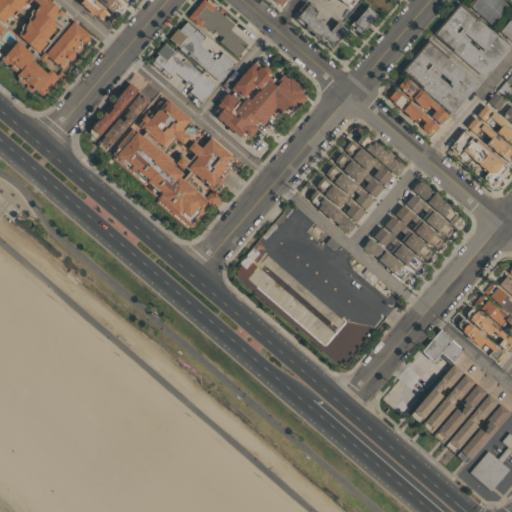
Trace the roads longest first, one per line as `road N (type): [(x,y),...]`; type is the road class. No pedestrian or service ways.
road 1 (trunk): [(481,511),(0,96)]
road 2 (trunk): [(0,138),(304,401)]
road 3 (residential): [(511,233),(241,0)]
road 4 (residential): [(201,271),(432,0)]
road 5 (residential): [(352,401),(511,213)]
road 6 (residential): [(50,140),(168,0)]
road 7 (trunk): [(304,401),(433,511)]
